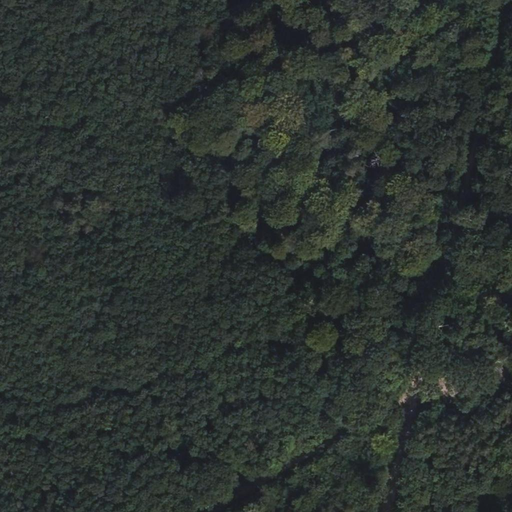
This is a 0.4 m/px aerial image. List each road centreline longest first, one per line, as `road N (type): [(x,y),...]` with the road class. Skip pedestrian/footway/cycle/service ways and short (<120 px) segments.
road 1 (unknown): [(0,420),(159,383),(446,274)]
road 2 (track): [(511,371),(417,393),(226,511)]
road 3 (unknown): [(511,15),(446,274)]
road 4 (unknown): [(444,285),(389,511)]
